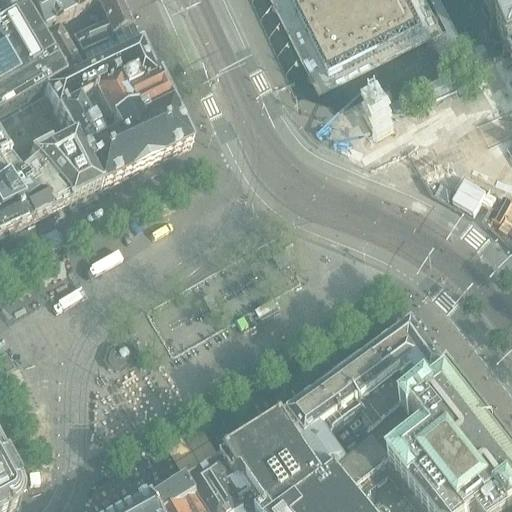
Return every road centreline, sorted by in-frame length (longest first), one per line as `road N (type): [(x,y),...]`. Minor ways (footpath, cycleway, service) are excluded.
road 1 (residential): [(253,166),(281,193),(411,263)]
road 2 (residential): [(171,0),(253,166)]
road 3 (residential): [(449,222),(289,139)]
road 4 (residential): [(289,139),(219,0)]
road 5 (residential): [(411,263),(511,377)]
